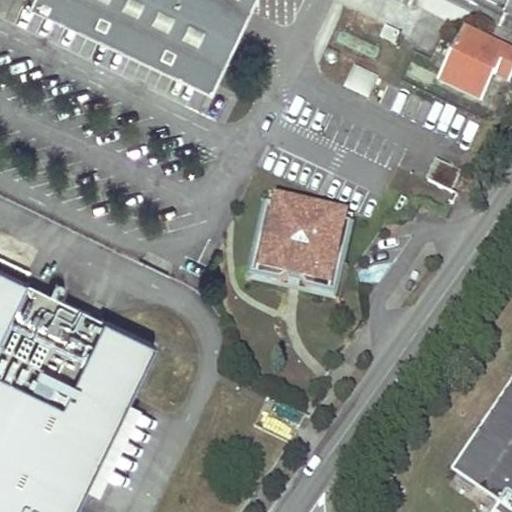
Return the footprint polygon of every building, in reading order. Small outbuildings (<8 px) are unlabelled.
[(28,0),(210,87),(251,0),(28,0)] [(511,83),(511,81),(511,53),(506,51),(503,58),(482,48),(486,41),(463,30),(440,81),(483,100),(495,76),(511,83)] [(506,51),(486,41),(482,48),(503,58),(506,51)] [(412,62),(407,74),(429,84),(434,72),(412,62)] [(369,98),(379,75),(353,64),(344,88),(369,98)] [(451,191),(456,182),(461,173),(438,162),(429,180),(439,185),(451,191)] [(439,185),(429,180),(424,191),(434,195),(439,185)] [(298,273),(304,275),(303,280),(308,289),(335,295),(339,302),(341,302),(349,266),(343,264),(354,215),(329,210),(327,220),(295,213),(298,202),(273,197),(262,246),(256,244),(247,281),(249,281),(255,277),(282,283),(291,278),(292,272),(298,273)] [(0,511),(72,511),(84,487),(126,400),(154,343),(102,318),(96,331),(79,323),(85,310),(38,287),(31,302),(19,296),(26,281),(0,268),(0,511)] [(292,272),(291,278),(303,280),(304,275),(298,273),(292,272)] [(38,287),(26,281),(19,296),(31,302),(38,287)] [(102,318),(85,310),(79,323),(96,331),(102,318)] [(126,400),(84,487),(98,494),(140,407),(126,400)] [(511,511),(511,401),(463,473),(504,502),(497,511),(511,511)]
